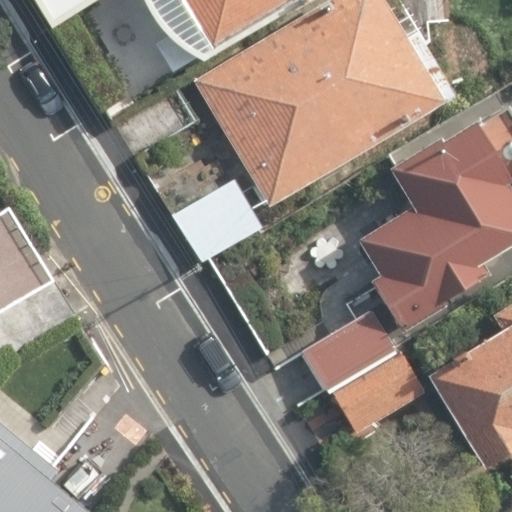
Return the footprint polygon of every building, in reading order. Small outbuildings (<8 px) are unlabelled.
[(37,0),(52,25),(95,0),(37,0)] [(143,0),(149,12),(165,31),(184,47),(201,56),(294,0),(143,0)] [(406,33),(385,0),(322,0),(192,78),(269,205),(455,93),(416,27),(406,33)] [(435,302),(490,271),(483,259),(511,240),(511,185),(508,179),(511,175),(511,173),(474,117),(442,136),(440,132),(387,165),(411,203),(355,236),(379,273),(370,278),(401,329),(439,307),(435,302)] [(202,261),(263,224),(234,177),(173,213),(202,261)] [(511,302),(494,313),(502,325),(427,372),(484,464),(511,446),(511,302)] [(395,346),(370,305),(302,348),(327,388),(329,386),(395,346)] [(395,346),(329,386),(356,432),(424,391),(395,346)] [(0,511),(82,511),(84,510),(0,437),(0,511)]
